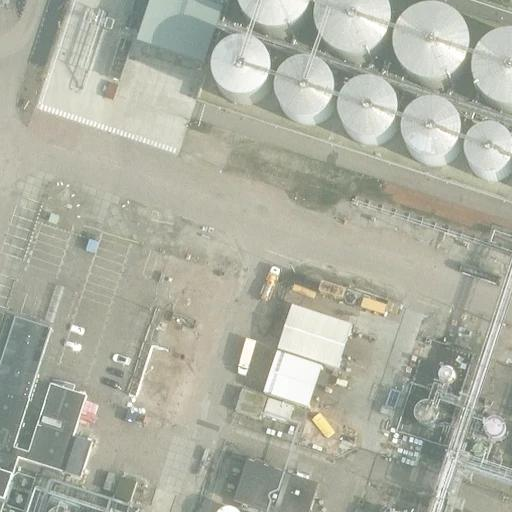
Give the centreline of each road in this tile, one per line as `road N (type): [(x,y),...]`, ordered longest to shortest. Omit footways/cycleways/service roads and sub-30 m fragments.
road 1 (unknown): [(270,232),(162,511)]
road 2 (unknown): [(158,197),(89,445)]
road 3 (unknown): [(183,0),(120,185)]
road 4 (unknown): [(414,278),(355,455)]
road 5 (unknown): [(44,161),(89,0)]
road 6 (unknown): [(0,255),(73,282),(49,358)]
